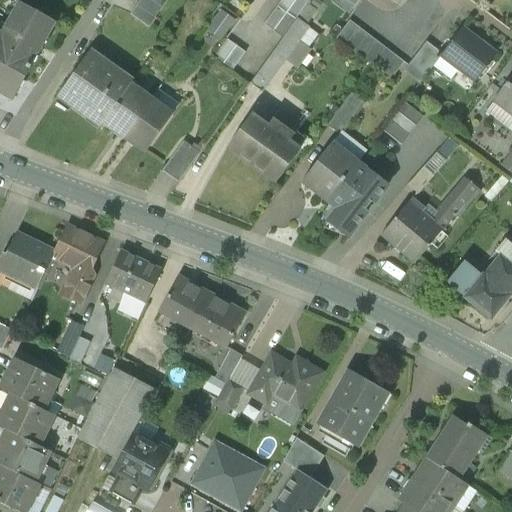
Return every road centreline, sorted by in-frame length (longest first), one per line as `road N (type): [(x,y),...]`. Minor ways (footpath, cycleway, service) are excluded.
road 1 (residential): [(452,348),(308,281),(0,165)]
road 2 (residential): [(342,511),(452,348)]
road 3 (residential): [(101,0),(0,152)]
